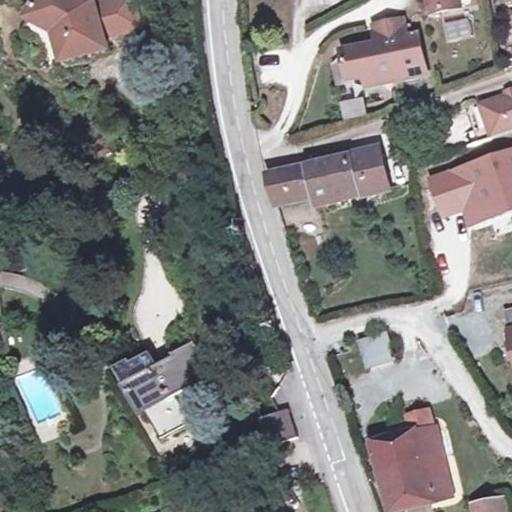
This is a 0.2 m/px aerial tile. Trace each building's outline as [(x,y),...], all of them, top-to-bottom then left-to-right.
[(87,0),(40,0),(29,21),(56,35),(65,63),(108,50),(104,38),(139,28),(130,0),(117,0),(95,6),(94,4),(87,0)] [(432,0),(435,14),(464,8),(462,0),(432,0)] [(447,42),(473,38),(471,19),(445,23),(447,42)] [(406,21),(377,27),(380,44),(346,51),(352,80),(368,77),(379,75),(381,85),(429,75),(421,35),(410,38),(406,21)] [(379,75),(368,77),(370,87),(381,85),(379,75)] [(484,106),(496,139),(511,133),(511,95),(511,96),(484,106)] [(342,120),(367,117),(365,98),(340,101),(342,120)] [(314,190),(318,206),(365,196),(366,199),(391,194),(381,152),(270,177),(275,199),(314,190)] [(511,154),(436,183),(449,219),(470,211),(489,204),(495,220),(511,213),(511,154)] [(314,190),(275,199),(279,215),(318,206),(314,190)] [(489,204),(470,211),(476,227),(495,220),(489,204)] [(23,278),(5,275),(4,290),(24,294),(39,301),(55,314),(67,330),(72,328),(69,324),(66,319),(63,314),(59,310),(55,306),(51,303),(46,299),(41,296),(38,294),(43,285),(23,278)] [(43,285),(38,294),(41,296),(46,299),(51,303),(55,306),(59,310),(63,314),(66,319),(69,324),(72,328),(80,323),(66,303),(43,285)] [(389,334),(360,342),(368,369),(397,360),(389,334)] [(128,363),(117,370),(127,387),(135,382),(152,411),(148,413),(166,442),(196,423),(181,396),(209,380),(198,360),(204,357),(194,342),(160,364),(153,353),(130,365),(128,363)] [(289,411),(261,421),(271,449),(299,439),(289,411)] [(414,437),(374,446),(388,508),(452,494),(438,432),(436,433),(432,414),(410,419),(414,437)] [(301,479),(291,451),(266,460),(275,487),(301,479)] [(507,511),(505,500),(474,507),(475,511),(507,511)]
